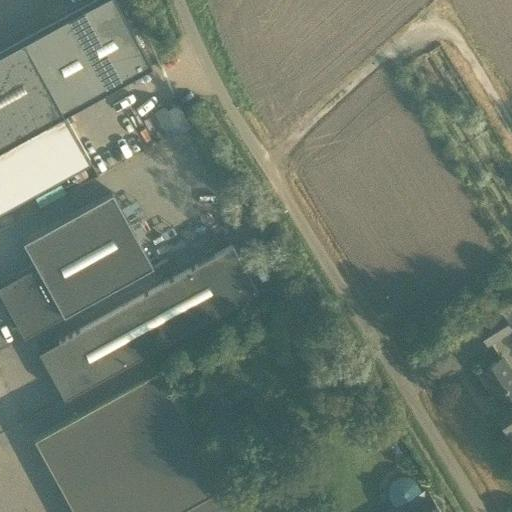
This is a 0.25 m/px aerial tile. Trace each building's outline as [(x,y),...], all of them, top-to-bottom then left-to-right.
[(95,0),(50,25),(0,52),(0,148),(64,113),(149,65),(113,0),(95,0)] [(511,250),(511,159),(441,44),(400,69),(511,250)] [(23,337),(63,315),(152,266),(111,193),(23,241),(36,265),(15,277),(13,273),(0,280),(0,303),(7,316),(11,314),(23,337)] [(206,215),(211,228),(238,215),(233,203),(206,215)] [(135,298),(161,345),(257,291),(232,245),(135,298)] [(135,298),(73,332),(38,351),(64,398),(161,345),(135,298)] [(487,344),(491,342),(511,330),(502,316),(478,330),(487,344)] [(511,373),(502,357),(500,358),(479,372),(500,406),(494,410),(509,434),(511,431),(511,373)] [(74,511),(255,511),(253,504),(232,511),(231,511),(218,488),(221,486),(156,370),(34,438),(74,511)] [(287,492),(281,473),(241,486),(248,505),(287,492)] [(384,499),(390,509),(385,511),(440,511),(426,488),(418,493),(411,483),(403,479),(395,478),(392,481),(388,483),(385,489),(384,499)]
